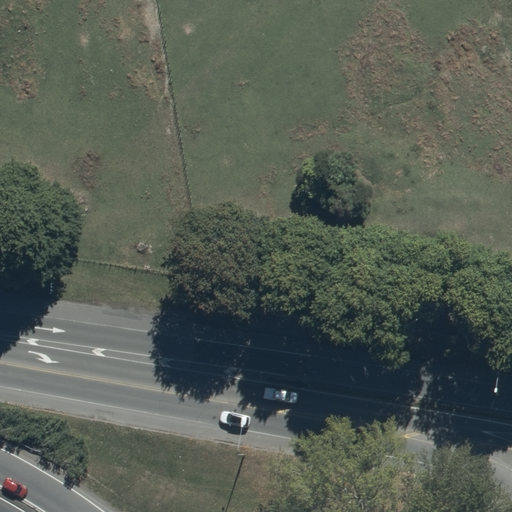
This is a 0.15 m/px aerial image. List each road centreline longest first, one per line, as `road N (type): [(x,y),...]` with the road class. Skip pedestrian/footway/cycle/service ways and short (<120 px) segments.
road 1 (secondary): [(511,487),(462,463),(375,443),(0,378)]
road 2 (secondary): [(0,349),(511,436)]
road 3 (secondary): [(0,324),(511,398)]
